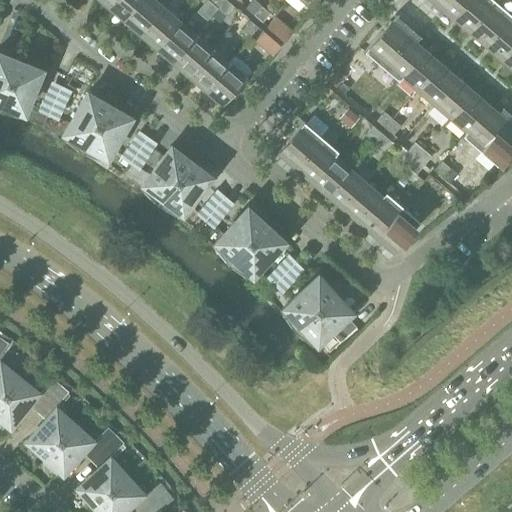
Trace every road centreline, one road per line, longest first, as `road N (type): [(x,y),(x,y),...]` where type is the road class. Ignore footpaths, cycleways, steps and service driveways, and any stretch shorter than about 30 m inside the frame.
road 1 (tertiary): [(336,504),(116,290),(0,208)]
road 2 (tertiary): [(0,252),(117,336),(280,511)]
road 3 (residential): [(214,152),(24,0)]
road 4 (secondary): [(511,347),(336,504)]
road 5 (residential): [(395,278),(364,274),(214,152)]
road 6 (residential): [(214,152),(347,0)]
road 7 (residential): [(395,278),(511,187)]
